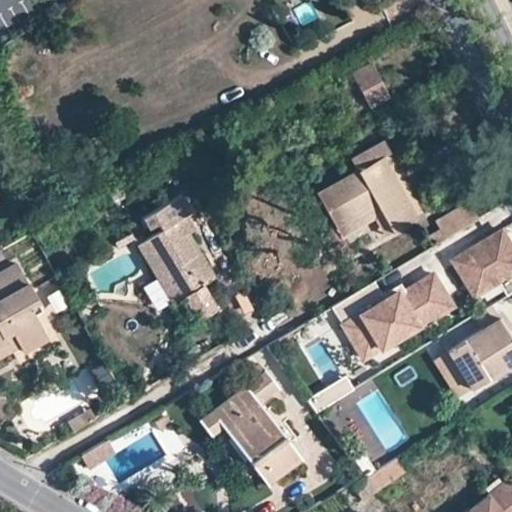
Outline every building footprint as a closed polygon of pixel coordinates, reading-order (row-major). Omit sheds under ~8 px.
[(350,72),(368,104),(387,94),(369,62),(350,72)] [(316,191),(336,227),(374,206),(388,230),(413,216),(379,156),(388,150),(382,140),(350,158),(355,169),(316,191)] [(158,232),(136,246),(156,279),(163,275),(177,299),(183,295),(197,316),(215,304),(203,284),(212,278),(197,252),(192,256),(181,237),(191,231),(183,218),(188,215),(178,199),(140,221),(146,232),(156,227),(158,232)] [(433,221),(443,237),(477,217),(467,200),(433,221)] [(336,227),(341,235),(371,218),(381,235),(388,230),(374,206),(336,227)] [(423,235),(430,245),(443,237),(437,227),(423,235)] [(503,293),(511,286),(511,250),(497,227),(448,257),(470,293),(495,279),(503,293)] [(0,341),(11,336),(17,344),(19,349),(43,337),(31,316),(25,306),(35,301),(13,262),(0,269),(0,341)] [(371,280),(328,305),(361,358),(414,325),(415,327),(450,305),(430,272),(403,289),(397,293),(392,286),(380,294),(371,280)] [(156,279),(170,303),(177,299),(163,275),(156,279)] [(398,282),(392,286),(397,293),(403,289),(398,282)] [(25,306),(31,316),(40,311),(35,301),(25,306)] [(105,309),(106,330),(142,327),(141,306),(105,309)] [(446,348),(470,386),(511,360),(511,356),(503,341),(510,336),(497,317),(446,348)] [(0,341),(0,353),(17,344),(11,336),(0,341)] [(503,341),(511,356),(511,339),(510,336),(503,341)] [(236,370),(246,382),(262,370),(254,358),(236,370)] [(244,384),(257,403),(276,388),(262,370),(246,382),(244,384)] [(345,379),(306,400),(314,415),(353,393),(345,379)] [(254,469),(265,482),(299,457),(257,403),(244,384),(197,418),(210,435),(221,426),(247,460),(253,455),(260,464),(254,469)] [(156,420),(160,428),(171,421),(167,414),(156,420)] [(112,451),(105,438),(78,454),(86,467),(112,451)] [(353,460),(365,475),(375,468),(363,453),(353,460)] [(247,460),(254,469),(260,464),(253,455),(247,460)] [(365,475),(375,489),(388,480),(380,466),(375,468),(365,475)] [(352,482),(361,497),(375,489),(365,475),(352,482)] [(463,511),(511,511),(511,481),(508,476),(506,479),(463,511)]
